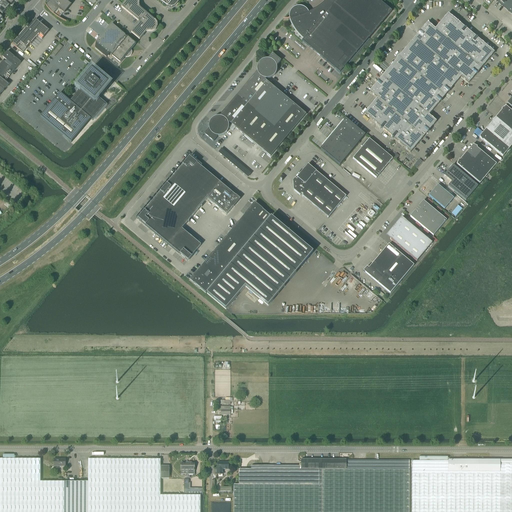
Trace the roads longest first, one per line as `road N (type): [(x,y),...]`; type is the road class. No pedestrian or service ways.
road 1 (tertiary): [(0,447),(511,449)]
road 2 (primary): [(0,281),(82,215),(267,0)]
road 3 (unclassified): [(264,187),(337,254),(350,256),(511,64)]
road 4 (primary): [(242,0),(69,204),(0,262)]
road 5 (unclassified): [(264,187),(416,5)]
road 6 (unclassified): [(294,0),(192,135)]
road 7 (unclassified): [(174,24),(121,76),(73,39)]
